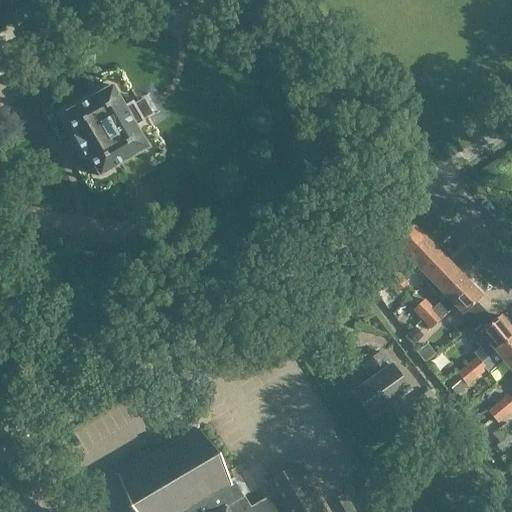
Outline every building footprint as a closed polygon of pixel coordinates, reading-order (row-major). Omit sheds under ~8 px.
[(158,27),(163,26),(166,23),(167,19),(180,16),(183,19),(188,20),(192,19),(195,15),(196,11),(193,0),(192,0),(156,0),(157,3),(152,4),(149,8),(148,12),(151,23),(154,26),(158,27)] [(145,123),(143,120),(152,115),(143,100),(134,105),(133,102),(124,107),(112,86),(63,115),(76,137),(74,138),(75,141),(77,140),(85,153),(83,154),(84,156),(86,155),(99,177),(148,149),(136,128),(145,123)] [(405,255),(393,267),(400,274),(408,266),(431,244),(414,226),(395,244),(405,255)] [(431,244),(408,266),(415,274),(419,270),(429,280),(448,262),(431,244)] [(429,280),(425,285),(442,302),(465,279),(448,262),(429,280)] [(391,265),(379,275),(373,269),(362,278),(376,293),(387,283),(389,285),(400,274),(393,267),(391,265)] [(409,283),(400,274),(389,285),(397,294),(409,283)] [(434,310),(435,311),(443,318),(455,307),(463,315),(461,317),(470,326),(486,313),(477,303),(483,297),(465,279),(442,302),(434,310)] [(435,311),(434,310),(424,300),(413,311),(422,320),(427,315),(429,317),(435,311)] [(435,311),(429,317),(427,315),(422,320),(431,329),(443,318),(435,311)] [(486,313),(470,326),(478,334),(472,339),(480,349),(474,354),(477,358),(478,358),(483,364),(493,357),(511,340),(511,330),(501,317),(495,322),(486,313)] [(415,328),(405,337),(413,346),(424,337),(415,328)] [(511,340),(493,357),(483,364),(487,370),(486,371),(489,374),(504,362),(511,372),(511,340)] [(400,400),(398,398),(409,390),(382,353),(364,365),(374,378),(354,393),(372,417),(388,406),(389,408),(400,400)] [(471,373),(476,379),(486,371),(487,370),(483,364),(478,358),(477,358),(469,365),(474,371),(471,373)] [(474,371),(469,365),(457,374),(462,380),(467,386),(476,379),(471,373),(474,371)] [(451,390),(456,396),(467,387),(467,386),(462,380),(451,390)] [(453,422),(430,390),(417,400),(440,432),(453,422)] [(511,400),(508,395),(499,403),(505,410),(502,412),(507,417),(511,412),(511,400)] [(505,410),(499,403),(488,412),(498,424),(507,417),(502,412),(505,410)] [(511,434),(511,429),(507,423),(493,434),(501,444),(511,434)] [(325,511),(297,465),(268,483),(275,494),(251,508),(244,497),(243,497),(234,482),(231,483),(220,455),(198,429),(118,476),(130,507),(134,511),(325,511)] [(501,444),(496,447),(502,454),(508,449),(502,442),(501,444)] [(380,501),(368,481),(354,489),(366,510),(380,501)]
